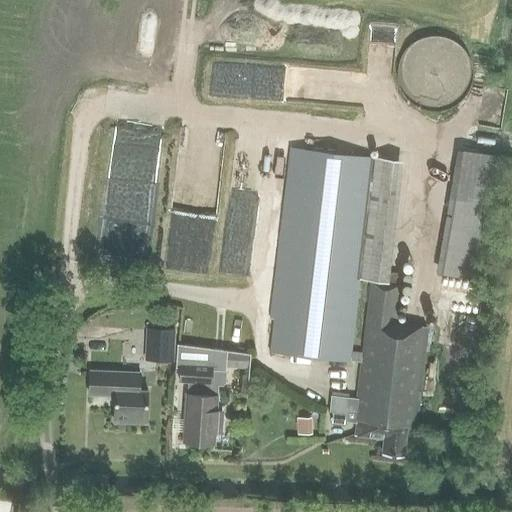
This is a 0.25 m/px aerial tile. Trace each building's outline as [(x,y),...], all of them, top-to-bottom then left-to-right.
[(415,34),(409,103),(470,109),(477,40),(415,34)] [(464,146),(444,271),(486,278),(506,152),(464,146)] [(403,456),(406,427),(416,428),(427,328),(395,324),(400,285),(379,283),(393,159),(293,148),(270,351),(350,360),(361,361),(357,398),(331,395),(329,413),(333,414),(333,416),(331,416),(330,420),(333,420),(333,423),(344,424),(345,420),(356,421),(354,435),(383,438),(382,454),(403,456)] [(174,361),(176,329),(146,328),(145,360),(174,361)] [(205,395),(205,383),(220,384),(223,381),(224,370),(224,371),(226,351),(177,343),(176,364),(180,365),(179,381),(193,382),(192,394),(185,394),(182,442),(214,444),(217,396),(205,395)] [(249,368),(250,354),(226,351),(225,367),(249,368)] [(145,424),(148,391),(140,390),(142,372),(92,369),(90,393),(116,395),(114,422),(145,424)] [(320,431),(319,415),(302,416),(303,432),(320,431)]
